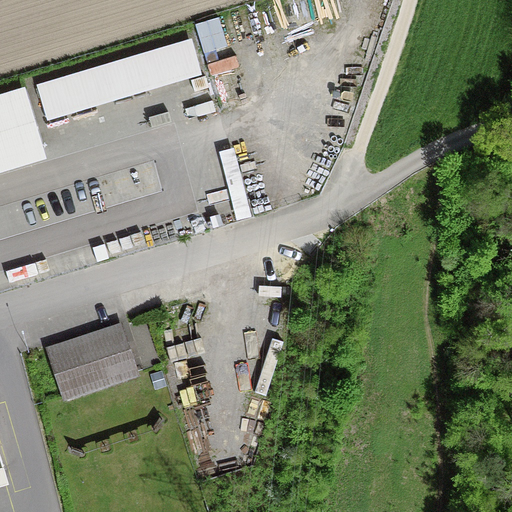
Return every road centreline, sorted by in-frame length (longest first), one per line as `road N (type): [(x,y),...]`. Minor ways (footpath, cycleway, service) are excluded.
road 1 (residential): [(0,316),(294,229),(349,183)]
road 2 (track): [(418,0),(349,183),(391,175),(476,131),(511,129)]
road 3 (unknown): [(0,347),(35,435),(39,511)]
